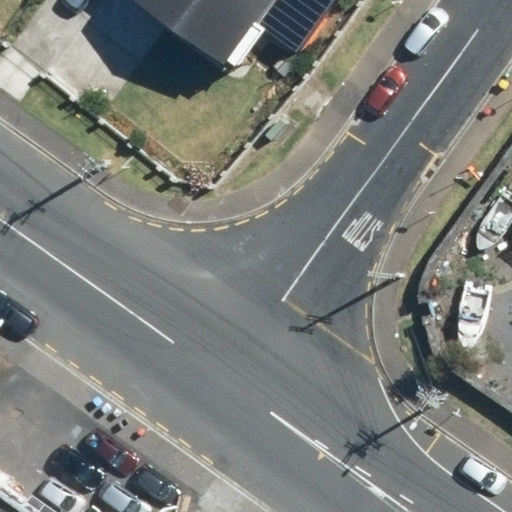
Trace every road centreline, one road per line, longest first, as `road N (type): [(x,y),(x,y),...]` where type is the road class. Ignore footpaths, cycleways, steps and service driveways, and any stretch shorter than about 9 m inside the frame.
road 1 (residential): [(227,382),(499,0)]
road 2 (secondary): [(0,219),(227,382)]
road 3 (secondary): [(227,382),(406,511)]
